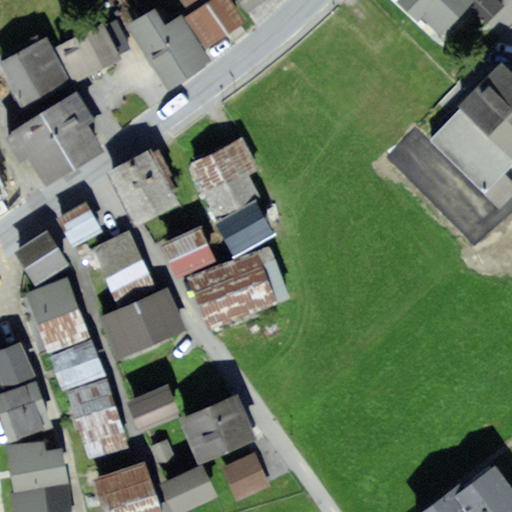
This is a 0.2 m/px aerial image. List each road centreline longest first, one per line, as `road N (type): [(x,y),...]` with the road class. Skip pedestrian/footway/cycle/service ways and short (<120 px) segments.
road 1 (residential): [(96,167),(188,318),(336,511)]
road 2 (primary): [(306,0),(96,167)]
